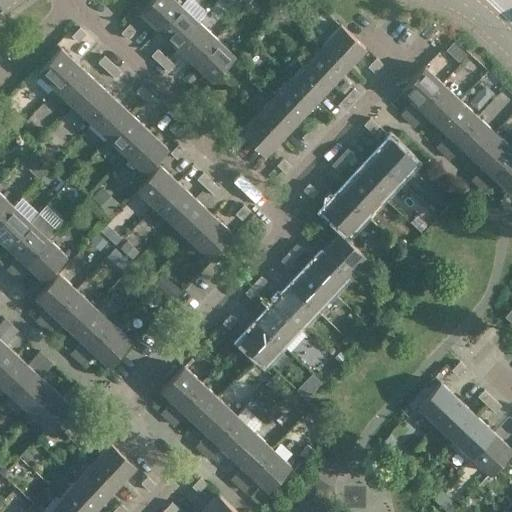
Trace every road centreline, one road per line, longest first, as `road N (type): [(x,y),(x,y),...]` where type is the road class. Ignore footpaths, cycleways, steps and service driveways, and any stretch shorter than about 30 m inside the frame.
road 1 (residential): [(273,205),(212,148),(193,115),(70,0)]
road 2 (residential): [(123,402),(286,228),(273,205)]
road 3 (residential): [(273,205),(423,41)]
road 4 (residential): [(123,402),(5,301),(9,282),(0,273)]
road 5 (residential): [(141,511),(170,474),(118,423),(123,402)]
